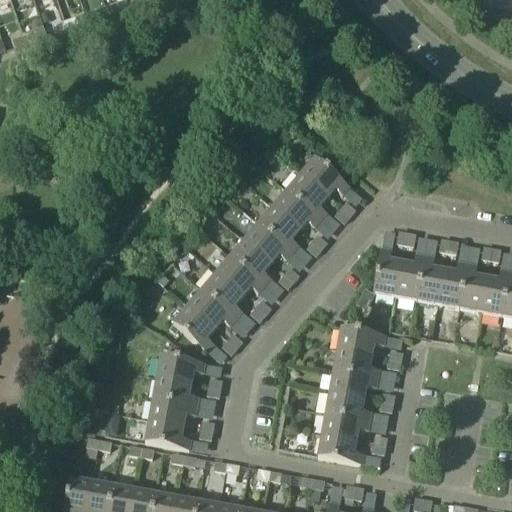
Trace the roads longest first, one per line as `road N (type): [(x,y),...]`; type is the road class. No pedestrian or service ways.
road 1 (residential): [(379,212),(240,377),(225,465),(392,487)]
road 2 (tertiary): [(511,105),(443,66),(373,0)]
road 3 (residential): [(392,487),(420,345)]
road 4 (residential): [(511,245),(379,212)]
